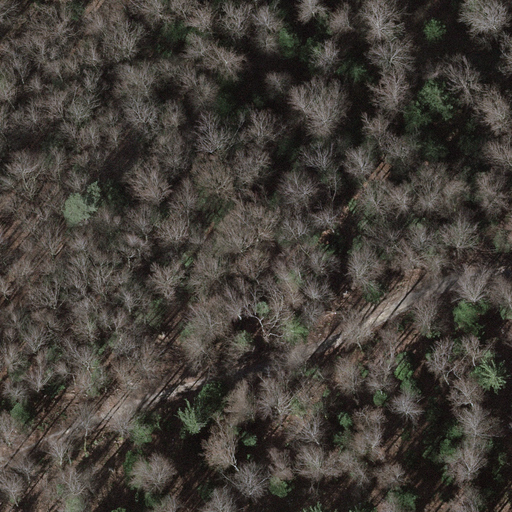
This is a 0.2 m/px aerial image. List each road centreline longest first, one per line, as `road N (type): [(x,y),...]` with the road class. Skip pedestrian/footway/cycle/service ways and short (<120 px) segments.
road 1 (track): [(511,274),(425,287),(355,326),(0,461)]
road 2 (track): [(0,51),(110,0)]
